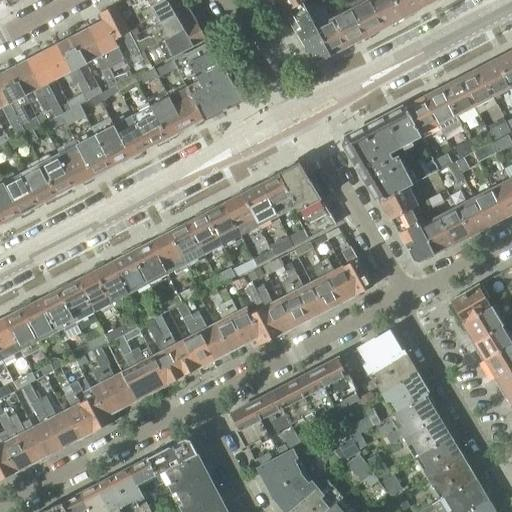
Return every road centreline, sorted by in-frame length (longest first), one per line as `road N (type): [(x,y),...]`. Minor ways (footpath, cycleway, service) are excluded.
road 1 (tertiary): [(0,274),(300,116)]
road 2 (tertiary): [(300,116),(511,7)]
road 3 (residential): [(0,507),(199,403)]
road 4 (residential): [(199,403),(396,298)]
road 5 (residential): [(511,475),(498,472),(396,298)]
road 6 (residential): [(396,298),(397,281),(300,116)]
road 7 (residential): [(300,116),(223,0)]
road 8 (residential): [(396,298),(511,239)]
road 9 (residential): [(255,511),(199,403)]
